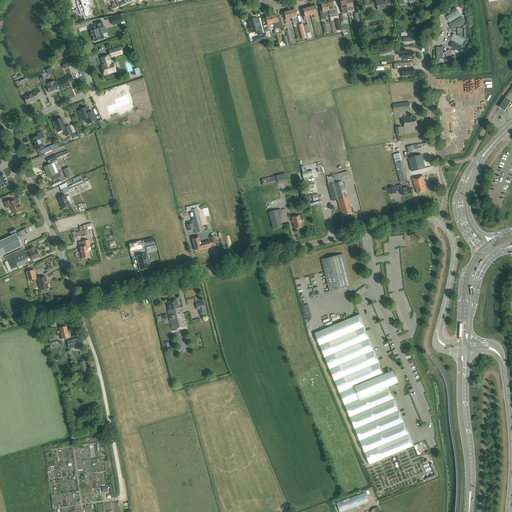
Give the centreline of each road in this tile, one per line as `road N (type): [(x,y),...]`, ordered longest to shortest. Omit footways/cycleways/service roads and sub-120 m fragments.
road 1 (unclassified): [(77,303),(399,221),(437,222)]
road 2 (residential): [(77,303),(8,134),(90,84),(61,0)]
road 3 (residential): [(437,222),(445,195),(431,102),(431,0)]
road 4 (track): [(77,303),(124,496)]
road 5 (secondary): [(460,351),(466,511)]
road 6 (secondary): [(471,511),(468,351)]
road 7 (tertiary): [(508,511),(511,445),(501,360)]
